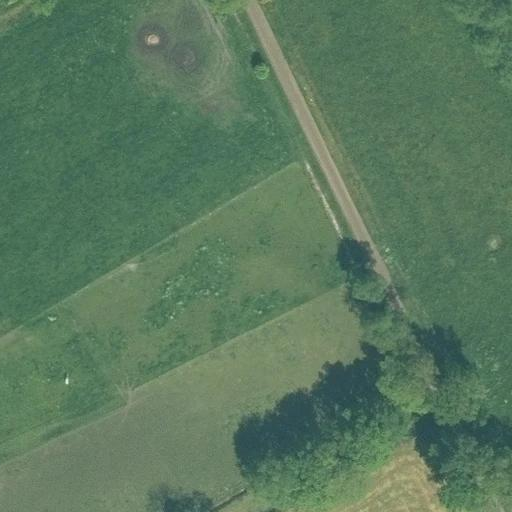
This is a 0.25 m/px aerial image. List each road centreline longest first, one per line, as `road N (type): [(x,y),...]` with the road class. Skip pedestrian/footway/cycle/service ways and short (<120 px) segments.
road 1 (track): [(244,0),(435,391)]
road 2 (track): [(238,511),(435,391)]
road 3 (track): [(435,391),(494,511)]
